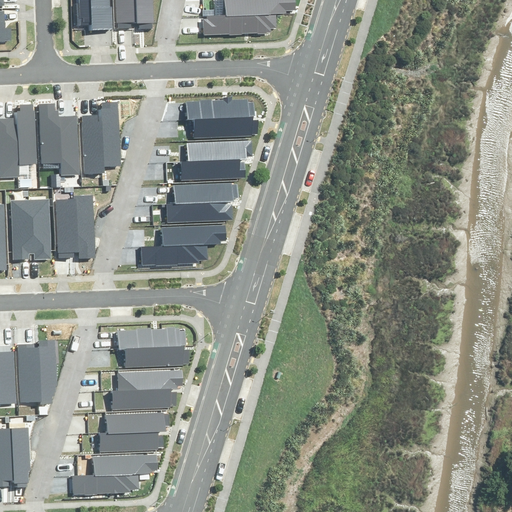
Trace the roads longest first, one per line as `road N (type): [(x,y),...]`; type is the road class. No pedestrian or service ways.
road 1 (residential): [(162,70),(96,299)]
road 2 (residential): [(315,84),(248,311)]
road 3 (residential): [(96,299),(26,511)]
road 4 (residential): [(248,311),(186,511)]
road 5 (residential): [(315,84),(263,67),(162,70)]
road 6 (residential): [(248,311),(189,295),(96,299)]
